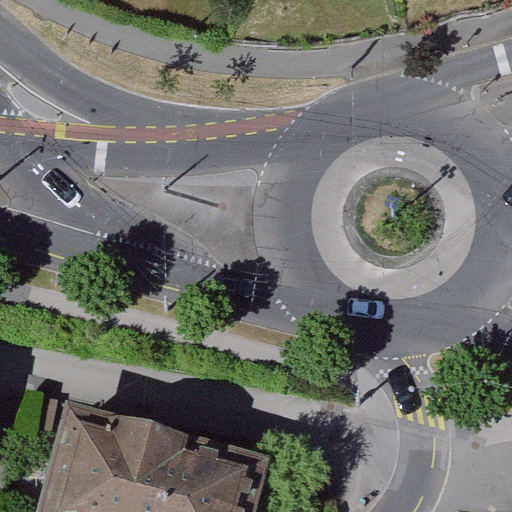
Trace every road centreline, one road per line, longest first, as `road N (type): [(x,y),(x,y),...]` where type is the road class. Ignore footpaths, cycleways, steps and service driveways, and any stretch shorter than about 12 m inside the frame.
road 1 (residential): [(0,363),(431,449)]
road 2 (tertiary): [(313,165),(81,153)]
road 3 (tertiary): [(0,232),(202,280)]
road 4 (tertiary): [(81,153),(202,280)]
road 5 (tertiary): [(511,61),(444,81),(381,123)]
road 6 (tertiary): [(313,165),(295,220),(310,275),(329,298)]
road 7 (tertiary): [(438,314),(486,267),(494,201)]
road 8 (tertiary): [(489,186),(472,157),(446,136),(381,123)]
road 9 (residential): [(398,323),(431,449)]
road 10 (tertiary): [(202,280),(329,298)]
